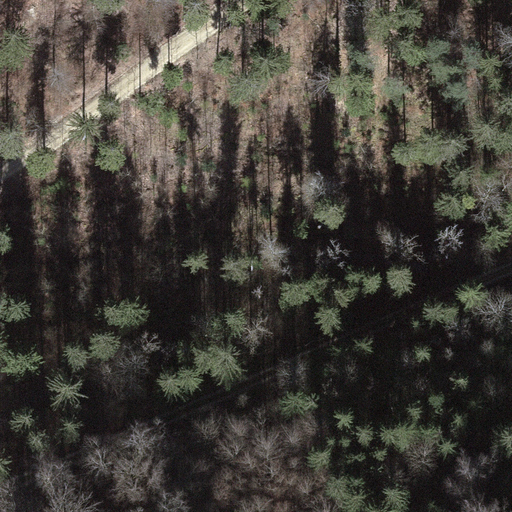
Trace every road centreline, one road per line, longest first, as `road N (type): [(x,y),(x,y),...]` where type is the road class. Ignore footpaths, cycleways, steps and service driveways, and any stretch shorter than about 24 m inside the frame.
road 1 (track): [(511,270),(0,492)]
road 2 (track): [(238,0),(0,191)]
